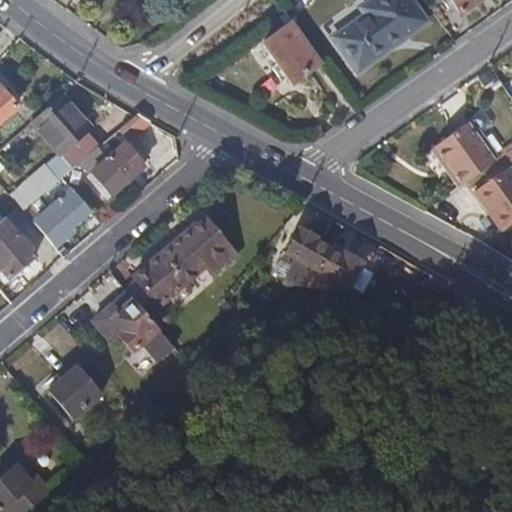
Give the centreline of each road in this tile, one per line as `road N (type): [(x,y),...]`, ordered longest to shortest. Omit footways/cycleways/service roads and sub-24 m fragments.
road 1 (track): [(67,511),(144,467),(214,441),(407,450)]
road 2 (residential): [(0,334),(226,135)]
road 3 (residential): [(511,23),(304,176)]
road 4 (secondary): [(511,294),(304,176)]
road 5 (track): [(438,511),(407,450),(511,447)]
road 6 (secondary): [(131,82),(12,0)]
road 7 (residential): [(241,0),(131,82)]
